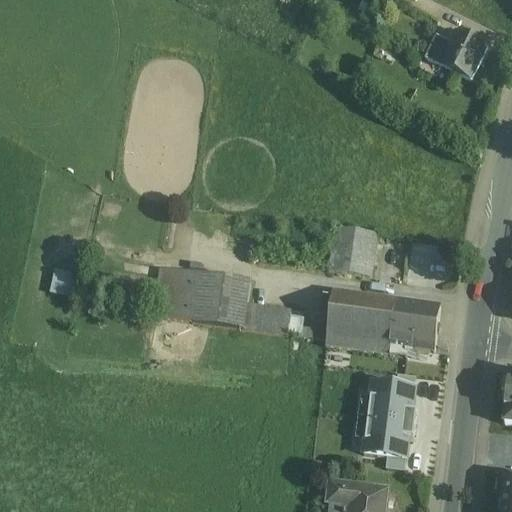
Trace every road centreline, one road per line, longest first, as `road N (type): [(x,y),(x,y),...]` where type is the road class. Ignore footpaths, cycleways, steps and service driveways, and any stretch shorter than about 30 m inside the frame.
road 1 (residential): [(474,331),(511,150)]
road 2 (residential): [(452,511),(474,331)]
